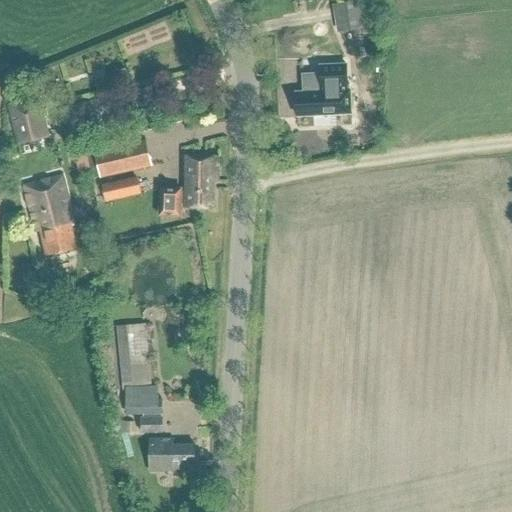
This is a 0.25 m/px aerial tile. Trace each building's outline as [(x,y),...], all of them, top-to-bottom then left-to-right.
[(356,0),(332,4),(337,32),(364,28),(358,0),(356,0)] [(322,91),(296,92),(297,115),(346,114),(345,87),(348,87),(347,65),(321,65),(322,91)] [(10,104),(19,143),(49,136),(39,97),(10,104)] [(93,144),(100,178),(133,170),(128,143),(128,135),(93,144)] [(181,200),(185,200),(185,205),(213,206),(214,180),(218,180),(219,155),(187,153),(186,187),(161,186),(159,212),(180,213),(181,200)] [(63,175),(24,185),(36,232),(41,230),(47,255),(76,248),(67,211),(72,210),(63,175)] [(141,194),(137,177),(102,184),(105,202),(141,194)] [(127,415),(127,416),(162,415),(161,399),(141,400),(141,388),(153,387),(146,323),(117,326),(123,399),(127,400),(128,415),(127,415)] [(163,431),(162,416),(140,417),(140,432),(142,431),(163,431)] [(149,438),(150,470),(195,470),(194,443),(173,443),(173,437),(149,438)]
